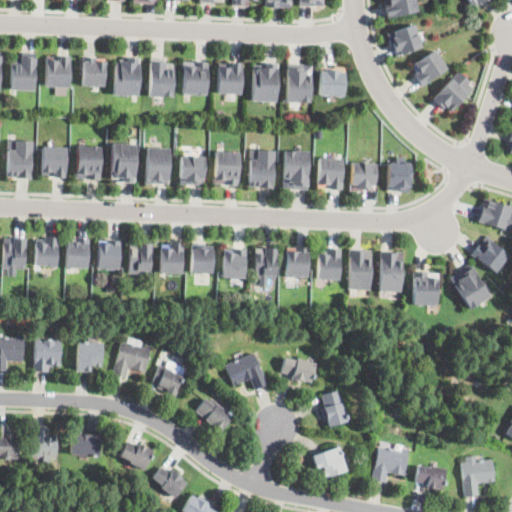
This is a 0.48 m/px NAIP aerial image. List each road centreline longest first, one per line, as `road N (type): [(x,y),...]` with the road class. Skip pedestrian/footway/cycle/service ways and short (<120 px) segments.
road 1 (residential): [(0,205),(418,223),(442,214),(476,146),(511,36)]
road 2 (residential): [(0,398),(137,412),(256,486),(383,511)]
road 3 (residential): [(0,23),(356,31)]
road 4 (residential): [(352,0),(369,71),(392,107),(420,137),(466,164)]
